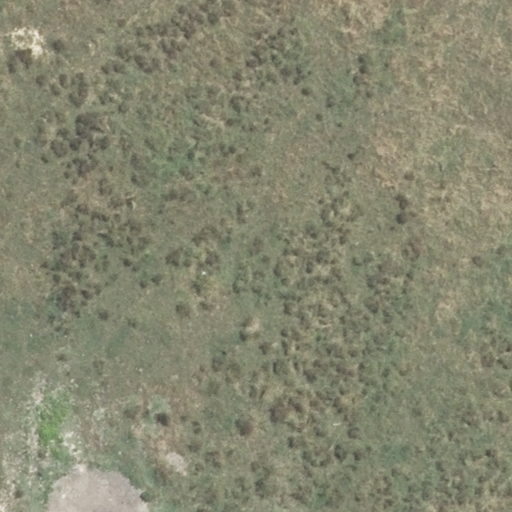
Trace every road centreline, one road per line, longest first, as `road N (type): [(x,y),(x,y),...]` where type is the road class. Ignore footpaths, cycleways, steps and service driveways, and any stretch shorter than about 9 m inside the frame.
road 1 (unknown): [(356,511),(270,0)]
road 2 (unknown): [(0,27),(223,0)]
